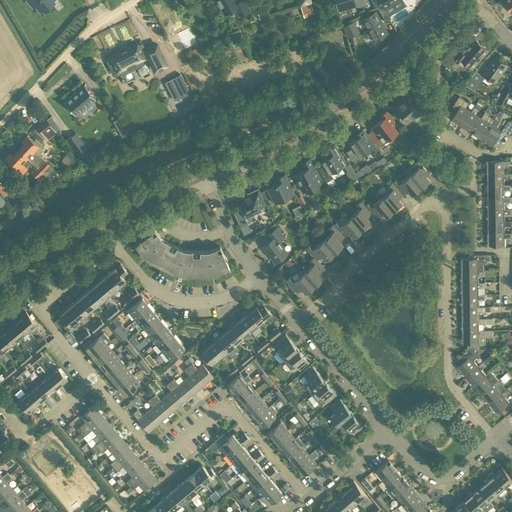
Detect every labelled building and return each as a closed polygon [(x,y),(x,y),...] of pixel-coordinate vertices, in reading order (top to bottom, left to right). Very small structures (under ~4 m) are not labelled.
[(27,0),(34,7),(36,5),(40,10),(42,8),(44,10),(54,1),(53,0),(27,0)] [(236,0),(215,0),(219,7),(221,6),(225,13),(232,9),(233,11),(236,10),(239,15),(250,9),(244,0),(240,0),(238,2),(236,0)] [(353,0),(332,0),(337,12),(340,11),(345,10),(356,7),(353,0)] [(377,0),(383,9),(397,0),(377,0)] [(310,3),(299,7),(292,10),(294,20),(313,13),(310,3)] [(376,12),(362,19),(373,41),(388,33),(376,12)] [(354,21),(342,27),(348,38),(359,33),(354,21)] [(462,45),(448,60),(455,67),(462,59),(471,68),(487,50),(475,39),(466,49),(462,45)] [(166,65),(156,44),(145,49),(142,43),(138,46),(137,44),(111,57),(112,58),(107,61),(112,71),(116,69),(117,70),(125,85),(151,72),(146,63),(150,61),(155,70),(166,65)] [(196,49),(185,54),(189,63),(200,58),(196,49)] [(484,65),(476,76),(481,80),(485,75),(495,82),(507,65),(495,57),(487,68),(484,65)] [(190,93),(184,82),(175,87),(180,97),(190,93)] [(511,84),(509,83),(497,104),(503,107),(509,97),(511,98),(511,84)] [(95,99),(84,85),(64,101),(75,115),(95,99)] [(422,89),(416,94),(423,103),(429,98),(422,89)] [(403,101),(393,109),(405,123),(415,115),(416,117),(424,111),(409,93),(402,100),(403,101)] [(457,109),(451,119),(462,126),(471,112),(465,108),(469,102),(459,96),(452,106),(457,109)] [(474,106),(471,112),(462,126),(472,132),(481,118),(475,114),(479,109),(474,106)] [(372,130),(368,133),(378,146),(397,131),(393,126),(396,123),(386,111),(380,116),(382,118),(370,128),(372,130)] [(481,118),(472,132),(482,139),(491,124),(485,121),(489,115),(484,113),(481,118)] [(120,118),(113,122),(116,127),(123,123),(120,118)] [(46,119),(37,125),(48,139),(57,133),(46,119)] [(495,119),(491,124),(482,139),(493,145),(496,147),(505,134),(510,137),(511,133),(511,124),(507,121),(501,131),(495,127),(499,122),(495,119)] [(352,148),(347,152),(353,160),(358,156),(359,158),(370,150),(373,153),(378,150),(362,129),(357,132),(360,136),(349,143),(352,148)] [(36,167),(43,174),(52,182),(59,175),(52,168),(52,167),(38,154),(42,150),(42,145),(35,139),(33,141),(27,134),(21,140),(24,143),(18,149),(27,158),(36,167)] [(76,134),(67,140),(82,161),(91,154),(76,134)] [(323,165),(317,169),(326,182),(333,178),(330,173),(346,163),(334,144),(325,150),(329,156),(320,161),(323,165)] [(10,152),(4,158),(21,175),(27,168),(24,166),(27,163),(24,160),(27,158),(18,149),(12,155),(10,152)] [(69,150),(60,160),(68,167),(76,159),(69,150)] [(384,157),(377,162),(380,167),(387,162),(384,157)] [(304,169),(293,175),(302,192),(322,182),(310,158),(301,163),(304,169)] [(418,167),(409,174),(421,189),(430,181),(423,173),(428,169),(420,159),(415,163),(418,167)] [(504,160),(487,161),(487,173),(504,172),(504,165),(510,165),(510,161),(504,161),(504,160)] [(361,180),(373,172),(368,166),(367,164),(355,173),(361,180)] [(36,167),(30,172),(38,179),(43,174),(36,167)] [(504,172),(487,173),(487,185),(504,184),(504,177),(511,177),(511,173),(510,173),(510,172),(504,172)] [(277,183),(267,188),(274,203),(294,194),(284,174),(274,179),(277,183)] [(397,178),(392,182),(400,192),(405,188),(412,197),(421,189),(409,174),(400,182),(397,178)] [(391,190),(381,198),(394,212),(403,204),(396,196),(400,192),(392,182),(387,186),(391,190)] [(504,184),(487,185),(487,197),(504,196),(504,189),(510,189),(510,184),(504,184)] [(252,194),(237,201),(244,217),(260,210),(259,207),(265,204),(258,189),(251,192),(252,194)] [(504,196),(487,197),(487,209),(504,208),(504,201),(510,201),(510,196),(504,196)] [(365,205),(365,206),(369,211),(373,215),(377,211),(385,220),(394,212),(381,198),(373,205),(369,201),(365,205)] [(359,209),(350,216),(362,231),(372,223),(364,214),(369,211),(365,206),(365,205),(361,201),(356,205),(359,209)] [(511,208),(504,208),(487,209),(487,221),(504,220),(504,213),(511,213),(511,208)] [(338,220),(333,224),(342,234),(346,230),(353,238),(362,231),(350,216),(344,221),(341,217),(338,220)] [(504,220),(487,221),(488,233),(505,232),(504,225),(511,225),(511,220),(504,220)] [(244,235),(251,232),(248,224),(240,228),(244,235)] [(332,232),(323,240),(335,254),(344,246),(337,238),(342,234),(333,224),(329,228),(332,232)] [(270,239),(261,246),(266,252),(267,252),(275,262),(287,253),(278,241),(284,237),(277,227),(267,234),(270,239)] [(142,238),(134,244),(141,252),(139,255),(150,264),(153,262),(171,271),(170,274),(184,278),(185,275),(205,275),(206,279),(220,276),(220,273),(229,269),(226,260),(227,259),(224,256),(223,254),(222,252),(220,246),(210,250),(206,251),(185,250),(182,249),(163,240),(161,237),(154,229),(148,233),(147,234),(145,235),(141,237),(142,238)] [(505,232),(488,233),(488,245),(505,245),(505,238),(511,238),(511,232),(505,232)] [(311,243),(306,248),(314,257),(318,253),(326,262),(335,254),(323,240),(314,247),(311,243)] [(312,265),(303,272),(315,287),(324,279),(317,271),(322,267),(314,257),(309,261),(312,265)] [(478,258),(461,258),(461,271),(484,270),(484,263),(485,263),(484,258),(478,258)] [(114,267),(106,274),(119,288),(127,282),(123,277),(128,273),(120,264),(115,268),(114,267)] [(484,270),(461,271),(461,283),(479,282),(479,275),(485,275),(485,270),(484,270)] [(291,276),(286,280),(294,290),(299,286),(306,294),(315,287),(303,272),(294,280),(291,276)] [(106,274),(99,281),(111,295),(119,288),(106,274)] [(99,281),(91,287),(103,302),(111,295),(99,281)] [(479,282),(461,283),(462,295),(479,294),(479,288),(485,287),(485,282),(479,282)] [(91,287),(83,294),(95,308),(103,302),(91,287)] [(135,289),(125,297),(130,302),(139,294),(135,289)] [(83,294),(75,300),(87,315),(95,308),(83,294)] [(479,294),(462,295),(462,307),(479,307),(479,299),(485,299),(485,294),(479,294)] [(125,297),(121,300),(125,305),(130,302),(125,297)] [(142,298),(127,310),(135,320),(137,319),(136,319),(150,307),(142,298)] [(75,300),(67,307),(80,321),(87,315),(75,300)] [(250,308),(246,311),(259,326),(272,315),(262,303),(257,308),(256,306),(252,310),(250,308)] [(116,306),(111,311),(114,315),(119,310),(116,306)] [(67,307),(59,314),(67,323),(71,328),(80,321),(67,307)] [(135,320),(132,322),(139,330),(143,327),(157,315),(150,307),(136,319),(137,319),(135,320)] [(491,307),(479,307),(462,307),(462,319),(479,318),(479,311),(491,311),(491,307)] [(111,311),(105,315),(109,319),(114,315),(111,311)] [(244,316),(240,319),(251,332),(259,326),(246,311),(242,314),(244,316)] [(26,312),(18,319),(29,332),(37,325),(26,312)] [(157,315),(143,327),(149,334),(163,323),(157,315)] [(479,318),(462,319),(462,330),(479,330),(479,324),(493,324),(493,318),(479,318)] [(18,319),(10,325),(21,338),(29,332),(18,319)] [(100,319),(95,324),(98,328),(104,323),(100,319)] [(234,321),(231,324),(243,339),(251,332),(240,319),(236,323),(234,321)] [(149,334),(148,335),(155,343),(170,330),(163,323),(149,334)] [(95,324),(90,328),(93,332),(98,328),(95,324)] [(229,329),(224,333),(235,346),(243,339),(231,324),(227,327),(229,329)] [(10,325),(2,332),(13,345),(21,338),(10,325)] [(116,327),(112,330),(117,335),(121,332),(116,327)] [(277,328),(267,336),(271,341),(281,332),(277,328)] [(86,330),(77,338),(81,343),(91,335),(86,330)] [(170,330),(155,343),(161,351),(176,338),(170,330)] [(486,330),(479,330),(462,330),(462,343),(467,343),(467,349),(475,349),(480,349),(479,335),(486,335),(486,330)] [(2,332),(0,333),(0,345),(5,351),(13,345),(2,332)] [(121,332),(117,335),(121,341),(125,337),(121,332)] [(215,337),(228,352),(230,355),(238,349),(235,346),(224,333),(220,336),(219,334),(215,337)] [(281,348),(276,352),(283,361),(297,349),(286,335),(276,343),(281,348)] [(100,336),(85,348),(92,356),(106,344),(100,336)] [(213,342),(209,346),(220,359),(228,352),(215,337),(211,340),(213,342)] [(176,338),(161,351),(169,360),(184,348),(176,338)] [(45,340),(34,349),(37,352),(47,343),(45,340)] [(129,343),(125,346),(129,352),(133,348),(129,343)] [(106,344),(92,356),(98,364),(113,352),(106,344)] [(203,347),(199,351),(212,366),(220,359),(209,346),(205,349),(203,347)] [(133,348),(129,352),(133,357),(137,354),(133,348)] [(297,349),(283,361),(290,369),(295,365),(299,370),(309,363),(297,349)] [(464,361),(457,367),(465,376),(478,365),(474,360),(479,356),(475,352),(475,349),(467,349),(459,356),(464,361)] [(113,352),(98,364),(105,372),(120,360),(113,352)] [(29,353),(19,362),(21,365),(32,356),(29,353)] [(40,353),(30,362),(32,365),(43,356),(40,353)] [(142,359),(138,362),(142,367),(146,364),(142,359)] [(120,360),(105,372),(112,380),(126,367),(120,360)] [(483,361),(478,365),(465,376),(473,386),(486,375),(481,369),(486,365),(483,361)] [(192,363),(188,366),(204,385),(213,377),(202,364),(197,369),(192,363)] [(146,364),(142,367),(147,373),(151,369),(146,364)] [(14,366),(3,375),(6,378),(16,369),(14,366)] [(25,366),(14,375),(17,378),(27,369),(25,366)] [(189,375),(184,380),(195,393),(204,385),(188,366),(184,370),(189,375)] [(45,373),(40,367),(37,369),(42,375),(45,373)] [(57,367),(49,373),(59,387),(68,380),(57,367)] [(126,367),(112,380),(118,387),(133,375),(126,367)] [(308,380),(303,384),(310,393),(324,381),(313,367),(303,375),(308,380)] [(486,375),(473,386),(481,395),(498,380),(491,370),(486,375)] [(49,373),(41,380),(52,393),(59,387),(49,373)] [(240,373),(227,384),(231,389),(229,391),(232,395),(247,382),(251,379),(247,374),(244,378),(240,373)] [(133,375),(118,387),(125,396),(140,383),(133,375)] [(173,378),(169,382),(185,401),(195,393),(184,380),(178,384),(173,378)] [(41,380),(33,387),(44,400),(52,393),(41,380)] [(498,380),(481,395),(489,404),(502,393),(497,388),(502,384),(498,380)] [(324,381),(310,393),(322,406),(336,395),(324,381)] [(171,391),(165,395),(176,408),(185,401),(169,382),(166,385),(171,391)] [(247,382),(232,395),(235,398),(237,397),(241,401),(254,390),(247,382)] [(289,384),(282,390),(287,395),(294,389),(289,384)] [(33,387),(25,393),(36,406),(44,400),(33,387)] [(502,393),(489,404),(497,413),(500,410),(504,414),(511,406),(511,405),(505,397),(510,393),(506,389),(502,393)] [(254,390),(241,401),(245,406),(243,408),(246,411),(261,399),(254,390)] [(25,393),(17,400),(28,413),(36,406),(25,393)] [(155,394),(151,397),(167,416),(176,408),(165,395),(160,400),(155,394)] [(152,406),(147,411),(158,424),(167,416),(151,397),(147,400),(152,406)] [(261,399),(246,411),(249,415),(251,413),(255,418),(268,407),(261,399)] [(335,412),(330,416),(337,425),(351,413),(340,399),(330,407),(335,412)] [(85,422),(79,427),(83,431),(102,415),(94,405),(81,416),(85,422)] [(268,407),(255,418),(259,422),(257,424),(260,428),(275,416),(274,414),(277,411),(271,405),(268,407)] [(137,409),(132,413),(148,432),(158,424),(147,411),(142,415),(137,409)] [(351,413),(337,425),(345,433),(349,429),(353,434),(363,427),(351,413)] [(102,415),(83,431),(86,434),(92,429),(96,435),(109,424),(102,415)] [(315,416),(309,422),(313,427),(319,421),(315,416)] [(280,421),(265,434),(269,438),(271,436),(275,441),(288,430),(280,421)] [(101,440),(95,445),(98,449),(117,433),(109,424),(96,435),(101,440)] [(288,430),(275,441),(279,446),(277,447),(280,451),(295,438),(288,430)] [(83,431),(76,437),(78,440),(86,434),(83,431)] [(117,433),(98,449),(101,453),(107,448),(112,453),(125,442),(117,433)] [(224,434),(214,442),(225,455),(247,437),(244,433),(239,438),(238,437),(236,439),(232,434),(228,438),(224,434)] [(247,437),(225,455),(232,463),(247,451),(241,445),(243,443),(244,445),(250,440),(247,437)] [(295,438),(280,451),(283,455),(285,453),(289,457),(302,447),(295,438)] [(324,441),(320,445),(328,455),(333,451),(324,441)] [(116,458),(110,463),(114,467),(133,451),(125,442),(112,453),(116,458)] [(302,447),(289,457),(293,462),(291,464),(294,467),(308,455),(302,447)] [(258,450),(253,454),(255,458),(261,453),(258,450)] [(314,450),(308,455),(294,467),(297,471),(299,469),(303,474),(316,463),(313,460),(318,455),(314,450)] [(133,451),(114,467),(117,471),(123,466),(127,471),(140,460),(133,451)] [(247,451),(232,463),(239,471),(254,459),(247,451)] [(261,453),(255,458),(258,461),(264,456),(261,453)] [(254,459),(239,471),(246,479),(260,468),(254,459)] [(132,477),(126,482),(129,486),(148,470),(140,460),(127,471),(132,477)] [(388,460),(375,471),(382,480),(395,468),(388,460)] [(202,465),(194,472),(206,485),(214,479),(213,477),(216,475),(210,468),(207,471),(202,465)] [(272,466),(266,471),(269,474),(275,470),(272,466)] [(260,468),(246,479),(253,488),(267,476),(260,468)] [(395,468),(382,480),(388,487),(402,476),(395,468)] [(511,480),(502,468),(494,475),(505,488),(511,481),(511,480)] [(148,470),(129,486),(132,489),(138,484),(143,490),(156,479),(148,470)] [(275,470),(269,474),(272,478),(278,473),(275,470)] [(0,473),(0,483),(10,475),(7,472),(2,476),(0,473)] [(194,472),(186,479),(198,492),(206,485),(194,472)] [(488,479),(486,481),(497,494),(505,488),(494,475),(492,472),(486,477),(488,479)] [(10,475),(0,483),(0,498),(12,488),(7,482),(12,478),(10,475)] [(267,476),(253,488),(260,496),(274,484),(267,476)] [(402,476),(388,487),(395,495),(408,484),(402,476)] [(365,477),(360,481),(368,491),(373,487),(365,477)] [(186,479),(179,485),(190,499),(198,492),(186,479)] [(351,486),(347,490),(358,503),(361,507),(369,500),(353,481),(350,484),(351,486)] [(486,481),(478,488),(489,501),(497,494),(486,481)] [(286,483),(281,488),(283,491),(289,486),(286,483)] [(274,484),(260,496),(267,505),(282,493),(274,484)] [(408,484),(395,495),(401,503),(415,492),(408,484)] [(179,485),(171,492),(182,505),(190,499),(179,485)] [(12,488),(0,498),(0,501),(6,508),(24,492),(22,490),(17,494),(12,488)] [(478,488),(470,495),(481,508),(484,511),(485,511),(493,506),(489,501),(478,488)] [(341,491),(338,494),(350,509),(358,503),(347,490),(343,493),(341,491)] [(24,492),(6,508),(8,511),(18,511),(27,505),(22,500),(27,495),(24,492)] [(171,492),(163,498),(174,511),(182,505),(171,492)] [(415,492),(401,503),(408,511),(421,499),(415,492)] [(336,499),(331,503),(339,511),(346,511),(350,509),(338,494),(334,497),(336,499)] [(470,495),(462,501),(471,511),(476,511),(481,508),(470,495)] [(163,498),(155,505),(161,511),(174,511),(163,498)] [(421,499),(408,511),(422,511),(428,507),(421,499)] [(455,509),(452,511),(471,511),(462,501),(454,508),(455,509)] [(234,510),(231,511),(241,511),(238,508),(239,507),(235,502),(231,505),(234,510)] [(322,507),(325,511),(339,511),(331,503),(327,506),(326,504),(322,507)]
